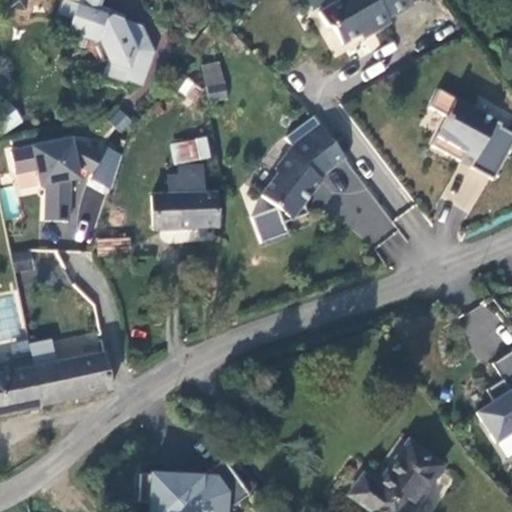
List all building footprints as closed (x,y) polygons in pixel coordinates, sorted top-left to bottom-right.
[(78,1),(77,0),(70,0),(67,7),(74,10),(78,1)] [(92,0),(90,6),(125,22),(127,17),(102,5),(104,0),(92,0)] [(412,4),(409,0),(338,0),(317,12),(325,27),(331,28),(341,45),(370,28),(373,32),(389,23),(386,19),(412,4)] [(153,54),(144,30),(125,22),(90,6),(78,1),(74,10),(81,13),(75,26),(105,40),(112,58),(105,72),(122,80),(123,77),(139,85),(153,54)] [(219,62),(199,66),(207,103),(227,99),(219,62)] [(194,101),(201,87),(185,78),(177,92),(194,101)] [(472,108),(438,89),(428,107),(446,117),(437,133),(430,146),(459,162),(464,154),(474,159),(469,168),(491,180),(511,143),(511,134),(499,128),(501,124),(472,108)] [(0,127),(3,133),(23,121),(11,102),(0,108),(0,127)] [(122,133),(132,118),(113,106),(104,121),(122,133)] [(333,167),(310,137),(294,150),(290,155),(287,153),(276,168),(277,175),(260,199),(276,211),(283,226),(308,216),(304,205),(302,201),(307,192),(311,195),(322,180),(319,177),(333,167)] [(70,139),(10,150),(15,173),(35,169),(39,185),(45,183),(43,220),(67,221),(68,180),(77,178),(74,164),(91,173),(101,156),(70,139)] [(209,157),(205,139),(171,146),(175,164),(209,157)] [(153,230),(218,227),(216,193),(204,193),(202,166),(179,167),(179,177),(168,177),(169,195),(152,196),(153,230)] [(311,195),(307,192),(302,201),(304,205),(311,195)] [(97,247),(98,254),(130,253),(129,238),(105,239),(105,235),(100,235),(101,217),(86,215),(83,244),(97,247)] [(103,347),(54,357),(56,364),(104,354),(103,347)] [(511,350),(491,364),(501,380),(485,390),(492,402),(475,413),(494,443),(511,431),(511,350)] [(74,399),(111,389),(104,354),(56,364),(54,357),(42,360),(43,367),(34,369),(41,405),(74,399)] [(11,363),(13,373),(1,375),(0,370),(0,413),(41,405),(34,369),(33,369),(31,359),(11,363)] [(11,363),(0,365),(0,370),(1,375),(13,373),(11,363)] [(369,511),(409,511),(441,467),(407,443),(377,486),(362,476),(347,496),(369,511)] [(226,511),(249,496),(223,460),(199,478),(198,484),(190,484),(190,478),(139,476),(138,504),(149,505),(148,511),(226,511)]
